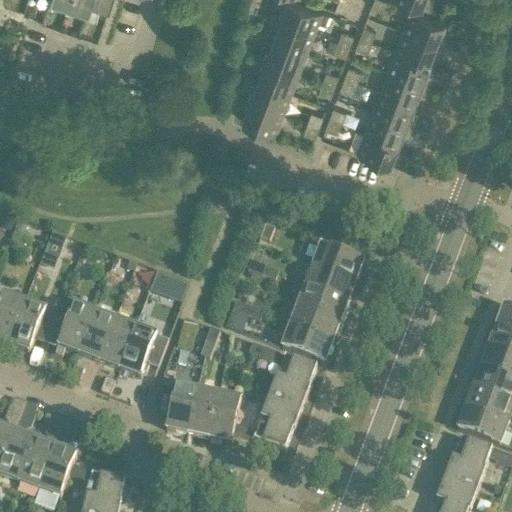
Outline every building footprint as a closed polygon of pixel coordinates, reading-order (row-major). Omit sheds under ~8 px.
[(51,0),(86,11),(90,0),(92,0),(108,5),(109,0),(51,0)] [(287,0),(280,21),(313,33),(320,13),(287,0)] [(382,12),(386,1),(384,0),(372,0),(370,7),(382,12)] [(400,0),(428,10),(431,0),(400,0)] [(409,10),(402,31),(443,46),(447,35),(439,32),(443,22),(409,10)] [(305,54),(313,33),(280,21),(272,41),(305,54)] [(362,27),(358,37),(370,42),(374,31),(362,27)] [(340,31),(336,42),(348,46),(353,36),(340,31)] [(443,46),(402,31),(394,51),(427,63),(431,54),(438,57),(443,46)] [(366,53),(370,42),(358,37),(354,48),(366,53)] [(297,74),(305,54),(272,41),(264,62),(297,74)] [(344,57),(348,46),(336,42),(332,52),(344,57)] [(424,72),(427,63),(394,51),(386,71),(428,86),(432,75),(424,72)] [(297,74),(264,62),(257,82),(290,94),(297,74)] [(347,67),(343,78),(355,82),(359,72),(347,67)] [(325,71),(321,82),(333,87),(338,76),(325,71)] [(428,86),(386,71),(379,91),(412,104),(416,95),(423,97),(428,86)] [(352,93),(355,82),(343,78),(339,88),(352,93)] [(282,115),(290,94),(257,82),(249,102),(282,115)] [(329,98),(333,87),(321,82),(317,93),(329,98)] [(409,113),(412,104),(379,91),(371,112),(412,127),(416,116),(409,113)] [(274,135),(282,115),(249,102),(241,123),(274,135)] [(332,107),(328,118),(340,123),(344,112),(332,107)] [(310,112),(306,122),(318,127),(322,116),(310,112)] [(408,138),(412,127),(371,112),(363,132),(396,145),(400,135),(408,138)] [(336,133),(340,123),(328,118),(324,128),(336,133)] [(313,138),(318,127),(306,122),(302,133),(313,138)] [(389,165),(396,145),(363,132),(356,153),(389,165)] [(270,244),(274,231),(265,228),(264,228),(260,240),(270,244)] [(68,241),(54,236),(45,258),(59,263),(68,241)] [(321,249),(312,271),(354,287),(362,264),(321,249)] [(261,280),(265,269),(251,264),(247,274),(261,280)] [(278,274),(265,269),(261,280),(274,284),(278,274)] [(346,307),(354,287),(312,271),(305,291),(346,307)] [(160,274),(152,292),(184,304),(191,286),(160,274)] [(339,327),(346,307),(305,291),(297,312),(339,327)] [(0,344),(7,347),(23,306),(0,296),(0,344)] [(246,319),(250,310),(235,304),(232,314),(246,319)] [(46,345),(56,318),(23,306),(7,347),(30,356),(36,341),(46,345)] [(78,357),(94,315),(74,308),(69,323),(56,318),(46,345),(59,350),(56,358),(62,361),(66,352),(78,357)] [(263,314),(250,310),(246,319),(259,324),(263,314)] [(511,313),(504,311),(496,333),(511,339),(511,313)] [(331,347),(339,327),(297,312),(289,332),(331,347)] [(98,365),(114,323),(94,315),(78,357),(98,365)] [(119,373),(135,331),(114,323),(98,365),(119,373)] [(185,324),(180,349),(195,352),(200,327),(185,324)] [(169,344),(135,331),(119,373),(141,381),(147,366),(159,371),(169,344)] [(209,332),(204,345),(213,349),(218,335),(209,332)] [(323,368),(331,347),(289,332),(281,352),(323,368)] [(511,339),(496,333),(488,353),(511,361),(511,339)] [(208,362),(213,349),(204,345),(199,358),(208,362)] [(261,362),(265,353),(250,347),(247,356),(261,362)] [(278,358),(265,353),(261,362),(274,367),(278,358)] [(511,361),(488,353),(481,372),(511,383),(511,361)] [(276,381),(267,402),(302,414),(307,399),(306,399),(316,372),(285,361),(277,381),(276,381)] [(82,373),(75,370),(73,370),(67,384),(77,388),(82,373)] [(511,407),(511,383),(481,372),(473,393),(511,407)] [(104,382),(99,395),(99,396),(108,400),(114,385),(104,382)] [(188,438),(197,394),(174,390),(165,434),(188,438)] [(508,429),(511,418),(511,407),(473,393),(465,413),(508,429)] [(209,443),(218,399),(197,394),(188,438),(209,443)] [(240,404),(218,399),(209,443),(231,448),(233,439),(235,428),(240,404)] [(0,471),(24,406),(14,402),(6,424),(7,428),(5,433),(0,431),(0,471)] [(296,430),(302,414),(267,402),(259,423),(261,424),(253,443),(285,455),(294,429),(296,430)] [(0,479),(18,486),(34,444),(22,440),(24,435),(29,432),(37,411),(24,406),(0,471),(0,479)] [(500,450),(508,429),(465,413),(457,434),(500,450)] [(38,493),(65,421),(54,417),(46,439),(48,445),(46,449),(34,444),(18,486),(38,493)] [(78,426),(65,421),(38,493),(60,502),(68,480),(71,470),(75,459),(63,455),(65,450),(70,447),(78,426)] [(249,431),(235,428),(233,439),(247,442),(249,431)] [(449,468),(444,483),(479,496),(487,474),(485,473),(492,454),(461,442),(451,468),(449,468)] [(511,470),(511,460),(499,456),(496,465),(511,470)] [(85,475),(71,470),(68,480),(81,485),(85,475)] [(85,498),(81,511),(118,511),(124,485),(91,478),(86,498),(85,498)] [(472,511),(479,496),(444,483),(438,498),(439,498),(437,504),(445,507),(442,511),(472,511)]
